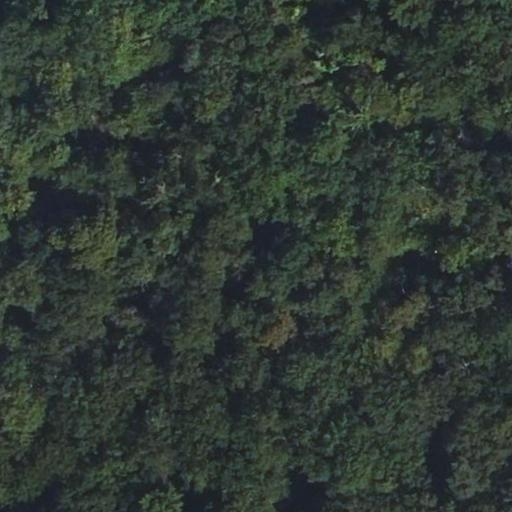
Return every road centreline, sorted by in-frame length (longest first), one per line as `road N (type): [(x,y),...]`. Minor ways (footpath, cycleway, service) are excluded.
road 1 (track): [(0,221),(511,327)]
road 2 (track): [(229,0),(130,93),(0,260)]
